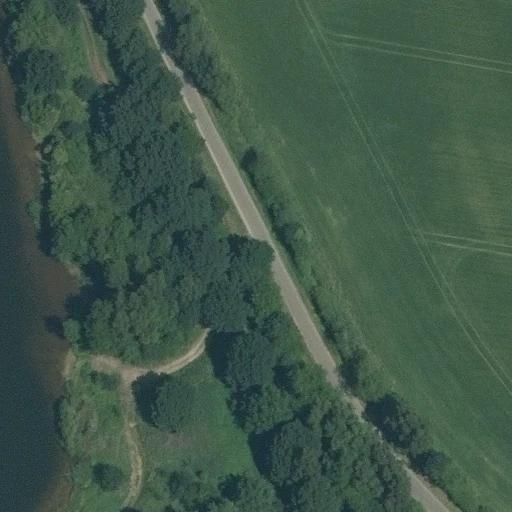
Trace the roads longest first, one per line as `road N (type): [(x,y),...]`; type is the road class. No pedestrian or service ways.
road 1 (unclassified): [(137,0),(325,374),(387,466),(433,511)]
road 2 (track): [(63,0),(105,87),(155,156),(210,273),(259,246)]
road 3 (track): [(210,273),(201,342),(163,382),(149,380),(134,391),(140,478),(119,511)]
